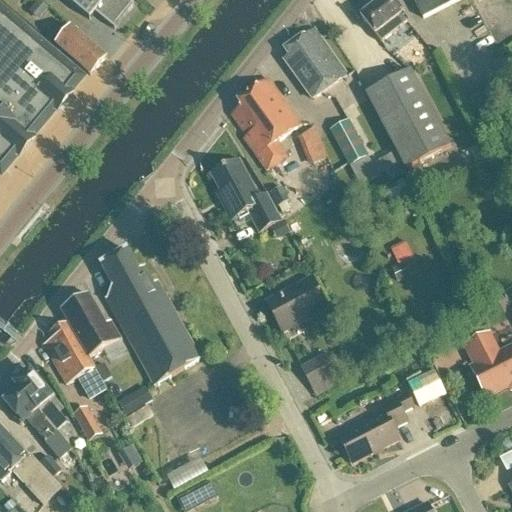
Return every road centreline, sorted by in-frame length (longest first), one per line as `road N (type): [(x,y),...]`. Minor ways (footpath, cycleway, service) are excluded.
road 1 (unclassified): [(338,509),(155,185)]
road 2 (tertiary): [(0,252),(200,0)]
road 3 (residential): [(0,378),(155,185)]
road 4 (residential): [(155,185),(305,0)]
road 5 (residential): [(338,509),(445,454)]
